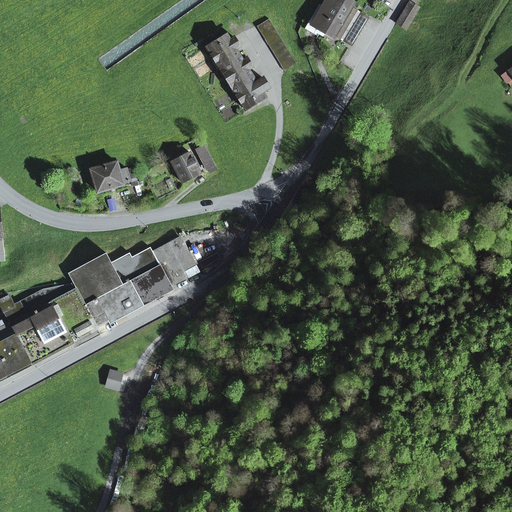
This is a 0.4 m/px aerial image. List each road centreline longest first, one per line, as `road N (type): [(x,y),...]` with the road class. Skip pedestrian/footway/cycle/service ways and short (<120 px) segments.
road 1 (tertiary): [(0,186),(45,216),(91,223),(243,199),(279,211)]
road 2 (unclassified): [(222,275),(146,355),(99,511)]
road 3 (tertiary): [(222,275),(0,396)]
road 4 (tertiary): [(279,211),(402,0)]
road 5 (track): [(386,189),(401,146),(454,95),(459,80)]
